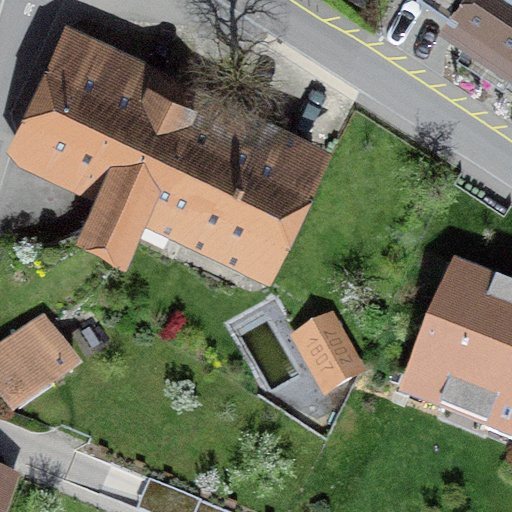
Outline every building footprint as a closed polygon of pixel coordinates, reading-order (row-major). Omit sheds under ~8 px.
[(511,0),(459,0),(447,20),(511,62),(511,0)] [(12,149),(105,192),(164,65),(70,22),(12,149)] [(164,65),(105,192),(86,235),(139,260),(157,221),(273,274),(334,142),(164,65)] [(511,281),(456,259),(402,392),(511,437),(511,281)] [(51,307),(0,345),(0,388),(20,417),(96,368),(51,307)] [(335,313),(296,336),(328,389),(366,367),(335,313)] [(0,511),(16,511),(28,473),(0,465),(0,511)]
